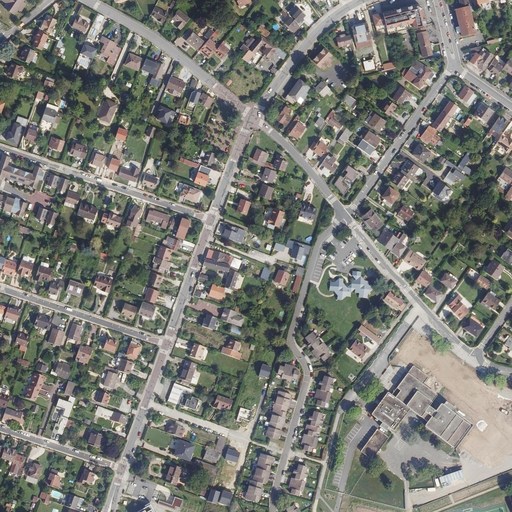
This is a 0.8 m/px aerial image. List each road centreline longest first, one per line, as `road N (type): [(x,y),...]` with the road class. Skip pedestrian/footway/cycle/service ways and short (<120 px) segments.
road 1 (residential): [(272,511),(307,376),(290,331),(318,243),(344,217)]
road 2 (residential): [(210,220),(0,147)]
road 3 (tertiary): [(85,0),(172,50),(253,117)]
road 4 (residential): [(344,217),(473,357)]
road 5 (residential): [(454,66),(344,217)]
road 6 (residential): [(166,344),(0,288)]
road 7 (secondary): [(253,117),(322,24),(362,0)]
road 8 (residential): [(253,117),(305,165),(344,217)]
road 9 (secondary): [(166,344),(210,220)]
road 10 (residential): [(121,469),(0,428)]
